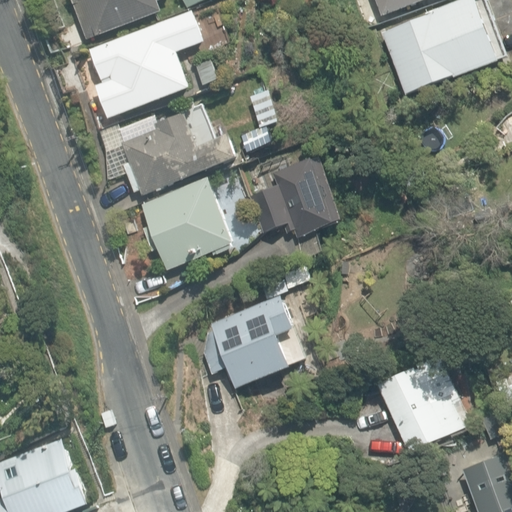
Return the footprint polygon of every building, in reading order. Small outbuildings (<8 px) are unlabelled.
[(74,0),(90,40),(164,11),(160,1),(163,0),(74,0)] [(185,0),(189,9),(211,0),(185,0)] [(378,0),(385,17),(430,0),(378,0)] [(385,34),(408,95),(458,77),(459,79),(459,80),(503,63),(479,0),(467,0),(433,13),(434,15),(385,34)] [(209,44),(196,11),(91,51),(103,84),(97,86),(110,121),(193,89),(180,55),(209,44)] [(47,34),(54,54),(81,44),(74,24),(47,34)] [(198,65),(206,86),(222,80),(215,59),(198,65)] [(60,71),(69,95),(98,84),(88,60),(60,71)] [(125,142),(146,196),(242,158),(232,134),(219,139),(205,104),(133,133),(135,138),(125,142)] [(248,143),(251,152),(271,143),(266,129),(246,137),(248,143)] [(298,231),(301,239),(341,224),(332,198),(334,195),(331,187),(327,186),(317,159),(277,174),(281,185),(251,196),(266,233),(287,226),(290,234),(298,231)] [(161,249),(170,271),(217,252),(218,256),(238,249),(236,245),(239,244),(214,178),(145,205),(153,226),(146,228),(155,251),(161,249)] [(231,368),(239,389),(295,368),(283,335),(299,329),(287,296),(214,323),(223,346),(206,352),(214,374),(231,368)] [(382,385),(413,452),(468,427),(457,404),(463,401),(451,375),(429,384),(421,367),(382,385)] [(0,502),(0,509),(1,511),(72,511),(95,504),(86,479),(82,481),(66,439),(0,462),(0,473),(9,499),(0,502)] [(511,511),(511,485),(501,456),(464,470),(480,511),(511,511)]
